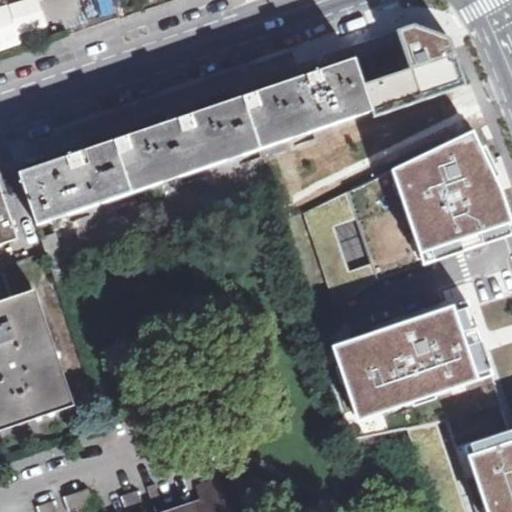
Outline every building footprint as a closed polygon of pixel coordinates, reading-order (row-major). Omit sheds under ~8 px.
[(19,174),(37,225),(372,112),(359,71),(355,60),(337,66),(335,59),(305,70),(307,76),(273,88),(271,81),(241,91),(243,98),(209,110),(206,103),(176,113),(178,120),(145,131),(142,125),(112,135),(114,142),(80,153),(78,147),(48,157),(50,163),(19,174)] [(379,282),(510,230),(468,116),(337,187),(379,282)] [(261,163),(269,192),(304,182),(296,153),(261,163)] [(0,245),(19,239),(0,184),(0,245)] [(55,234),(41,239),(45,250),(57,282),(70,277),(55,234)] [(0,263),(0,302),(12,298),(1,266),(0,263)] [(463,284),(316,336),(349,440),(499,388),(463,284)] [(0,425),(74,400),(36,290),(12,298),(0,302),(0,425)] [(511,511),(511,409),(424,437),(446,511),(511,511)] [(192,506),(193,511),(234,511),(223,479),(222,479),(197,488),(202,502),(192,506)] [(161,500),(156,484),(147,487),(152,503),(161,500)] [(71,511),(95,504),(89,489),(63,498),(68,511),(71,511)] [(138,491),(121,497),(125,511),(126,511),(143,506),(138,491)] [(57,511),(54,501),(37,507),(38,511),(57,511)]
